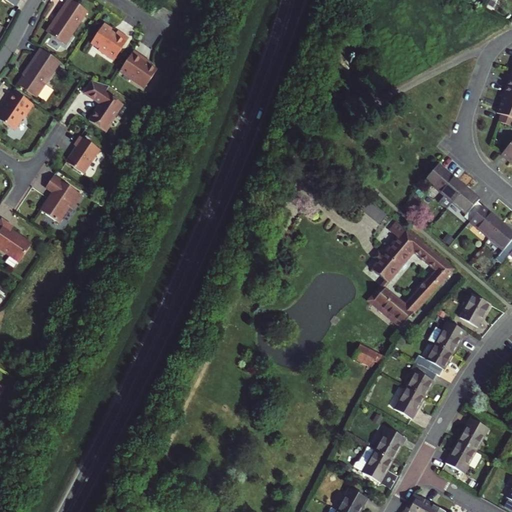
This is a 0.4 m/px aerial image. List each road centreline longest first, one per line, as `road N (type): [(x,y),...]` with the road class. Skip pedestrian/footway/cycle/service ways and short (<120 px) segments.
road 1 (trunk): [(285,0),(209,207),(62,511)]
road 2 (trunk): [(76,511),(216,219),(299,0)]
road 3 (residential): [(498,40),(332,122)]
road 4 (residential): [(498,40),(465,117),(465,143),(469,157),(511,194)]
road 5 (residential): [(511,322),(474,368),(416,469)]
road 6 (residential): [(376,217),(357,232),(328,214),(305,180),(311,146),(332,122)]
road 7 (unknown): [(357,299),(335,291),(280,243),(305,180)]
